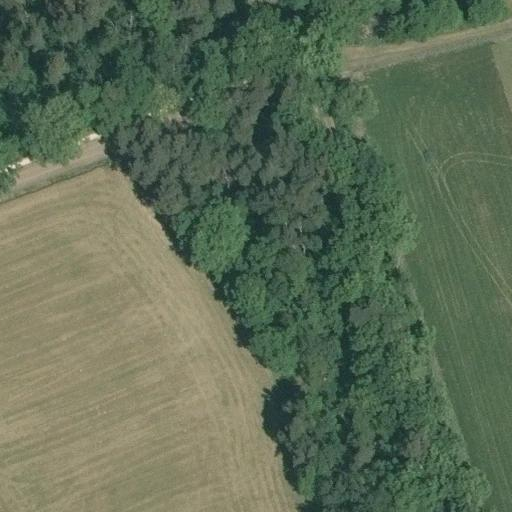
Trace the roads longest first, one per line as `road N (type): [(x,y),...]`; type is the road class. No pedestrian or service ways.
road 1 (track): [(460,511),(307,72)]
road 2 (track): [(0,187),(307,72)]
road 3 (unknown): [(511,5),(330,49)]
